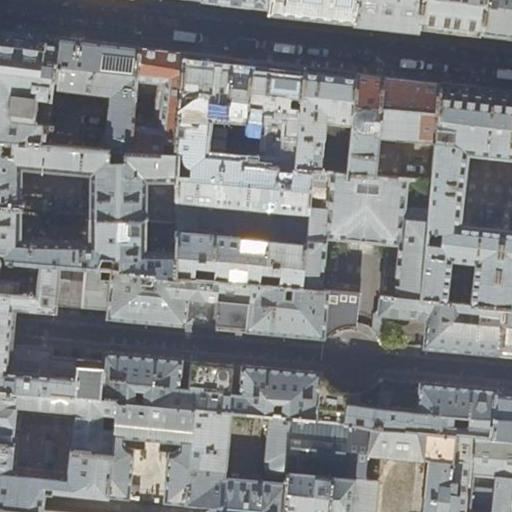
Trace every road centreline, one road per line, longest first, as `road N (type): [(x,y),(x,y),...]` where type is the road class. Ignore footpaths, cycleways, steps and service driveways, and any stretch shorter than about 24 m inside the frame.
road 1 (residential): [(0,5),(511,66)]
road 2 (residential): [(511,373),(0,325)]
